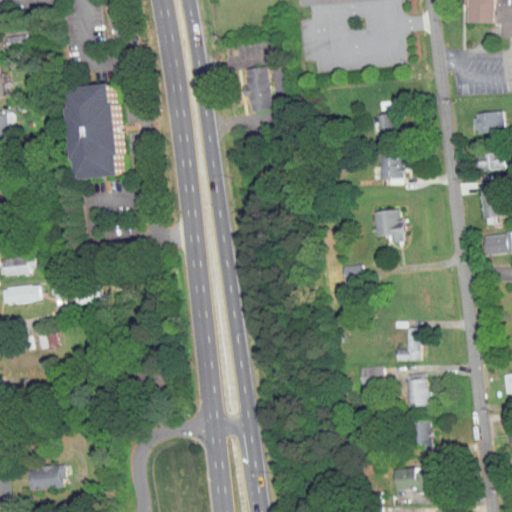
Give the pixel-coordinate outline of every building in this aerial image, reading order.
[(511,0),(467,0),(467,5),(472,5),(471,22),(511,22),(511,0)] [(14,29),(0,29),(0,42),(15,42),(14,29)] [(259,104),(256,61),(234,63),(237,106),(259,104)] [(108,167),(102,78),(56,82),(63,170),(108,167)] [(464,128),(493,125),(492,106),(462,108),(464,128)] [(368,132),(386,131),(384,108),(366,109),(368,132)] [(468,147),(471,164),(494,160),(491,143),(468,147)] [(391,146),(368,147),(369,172),(378,172),(378,178),(392,177),(391,146)] [(472,183),(473,209),(490,208),(490,183),(472,183)] [(382,236),(393,234),(390,201),(362,204),(365,229),(381,227),(382,236)] [(478,248),(502,245),(500,226),(475,229),(478,248)] [(0,251),(0,268),(19,267),(19,261),(28,260),(28,249),(0,251)] [(332,259),(333,275),(352,273),(350,257),(332,259)] [(0,280),(0,296),(29,294),(28,277),(0,280)] [(409,353),(409,320),(395,320),(395,343),(385,343),(385,354),(409,353)] [(26,328),(28,343),(45,340),(43,325),(26,328)] [(371,360),(349,360),(349,379),(371,379),(371,360)] [(494,386),(511,385),(511,365),(493,366),(494,386)] [(396,400),(417,399),(416,367),(395,367),(396,400)] [(404,441),(421,441),(420,413),(404,414),(404,441)] [(499,439),(511,438),(511,421),(498,422),(499,439)] [(20,460),(21,483),(54,481),(53,458),(20,460)] [(406,481),(407,486),(421,484),(419,464),(406,466),(405,460),(384,462),(386,483),(406,481)]
